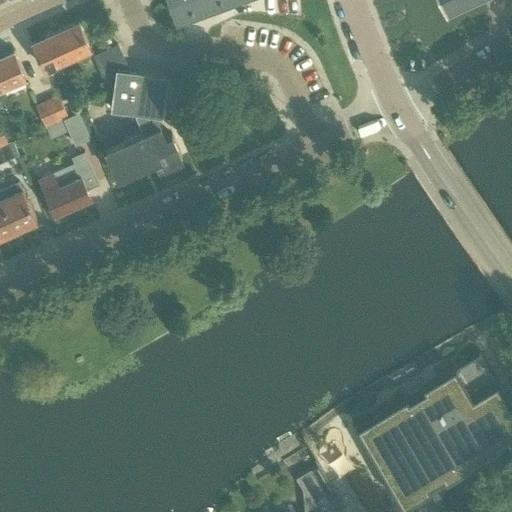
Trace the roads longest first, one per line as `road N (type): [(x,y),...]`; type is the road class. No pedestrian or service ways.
road 1 (residential): [(0,287),(311,146)]
road 2 (residential): [(311,146),(276,71),(242,54),(150,42),(124,0)]
road 3 (residential): [(511,278),(398,110)]
road 4 (residential): [(398,110),(511,45)]
road 5 (residential): [(398,110),(350,0)]
